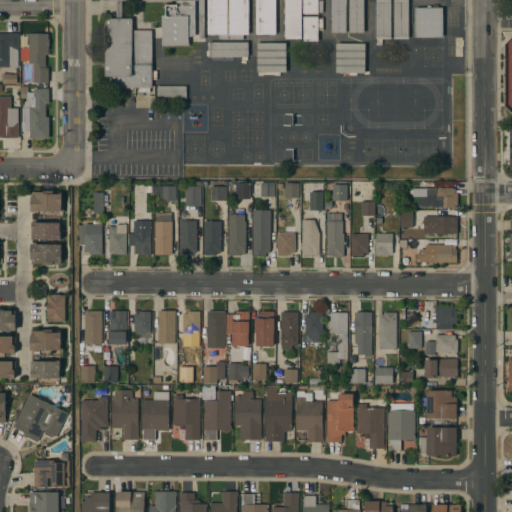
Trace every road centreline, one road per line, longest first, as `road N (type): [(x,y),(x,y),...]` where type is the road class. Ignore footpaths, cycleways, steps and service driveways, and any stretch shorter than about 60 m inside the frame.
road 1 (tertiary): [(483,511),(488,0)]
road 2 (residential): [(487,284),(98,288)]
road 3 (residential): [(483,481),(391,479),(336,466),(102,468)]
road 4 (residential): [(73,0),(69,165)]
